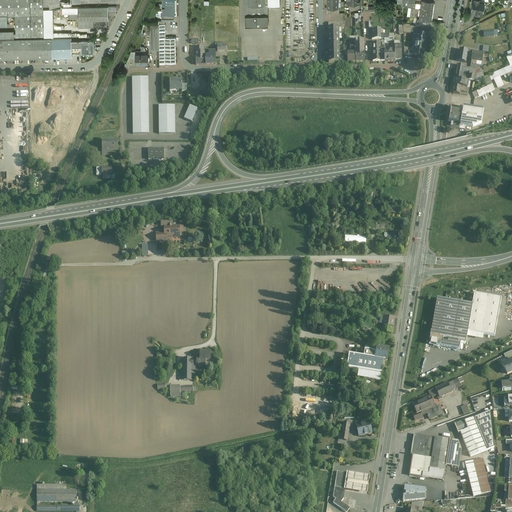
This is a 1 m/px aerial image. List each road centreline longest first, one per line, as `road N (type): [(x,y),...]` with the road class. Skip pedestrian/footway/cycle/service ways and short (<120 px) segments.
road 1 (trunk): [(70,214),(443,157)]
road 2 (trunk): [(313,175),(252,176),(227,161),(220,127),(239,99),(422,104)]
road 3 (trunk): [(426,86),(237,95),(216,120),(200,171),(154,198)]
road 4 (secondary): [(415,268),(376,511)]
road 5 (trunk): [(511,135),(313,175)]
road 6 (residential): [(128,0),(93,63),(0,68)]
road 7 (trunk): [(313,175),(154,198)]
road 8 (residential): [(310,66),(189,69)]
road 9 (secondary): [(434,137),(417,256)]
